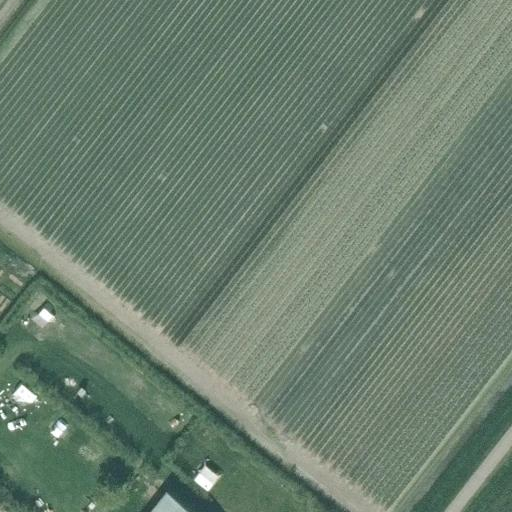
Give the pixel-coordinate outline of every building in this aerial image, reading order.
[(0,435),(9,440),(17,424),(5,418),(0,427),(0,435)] [(29,454),(48,458),(51,445),(32,441),(29,454)] [(70,484),(75,470),(59,464),(54,478),(70,484)] [(104,485),(96,496),(117,511),(126,511),(132,505),(104,485)] [(196,511),(166,489),(147,511),(196,511)]
